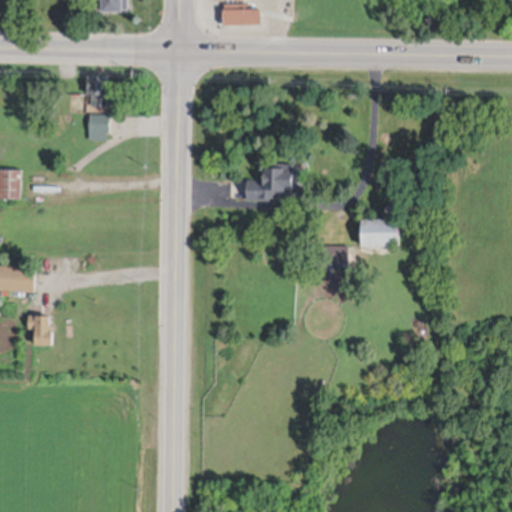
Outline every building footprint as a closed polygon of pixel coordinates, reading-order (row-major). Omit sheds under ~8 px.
[(102,0),(103,15),(125,15),(124,0),(102,0)] [(224,23),(224,4),(225,4),(225,1),(245,1),(245,4),(254,4),(254,5),(262,5),(262,21),(261,21),(261,23),(224,23)] [(89,90),(89,71),(108,71),(108,84),(113,84),(112,104),(93,103),(93,90),(89,90)] [(93,112),(111,112),(110,130),(93,130),(93,112)] [(248,177),(259,177),(259,176),(265,176),(265,162),(273,162),(273,160),(294,160),(294,183),(299,183),(299,188),(294,188),(294,187),(284,187),(284,191),(276,191),(276,195),(270,195),(270,198),(248,198),(248,177)] [(0,196),(0,167),(22,167),(22,196),(0,196)] [(396,213),(395,213),(394,213),(394,214),(393,213),(392,213),(391,213),(391,212),(390,212),(389,211),(389,210),(389,209),(389,208),(389,207),(389,206),(390,205),(391,205),(391,204),(392,204),(393,204),(394,204),(395,204),(396,204),(397,205),(398,206),(398,207),(398,208),(399,208),(399,209),(398,210),(398,211),(398,212),(397,212),(396,213)] [(363,215),(400,215),(400,242),(363,242),(363,215)] [(312,244),(350,244),(350,266),(334,266),(334,278),(320,278),(320,267),(312,267),(312,244)] [(0,263),(37,265),(36,290),(0,289),(0,263)] [(36,342),(36,327),(29,327),(30,313),(36,313),(36,312),(51,312),(51,324),(54,324),(54,342),(36,342)]
